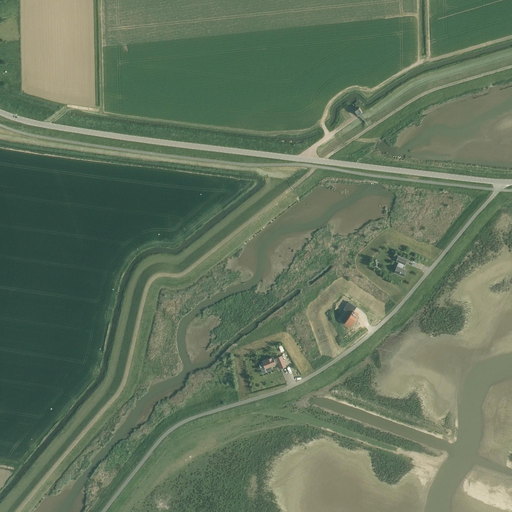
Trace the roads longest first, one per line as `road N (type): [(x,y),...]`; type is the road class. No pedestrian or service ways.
road 1 (residential): [(101,511),(180,421),(289,384),(355,343),(426,277),(503,181)]
road 2 (secondary): [(0,112),(140,139),(503,181)]
road 3 (track): [(511,66),(422,93),(323,161)]
